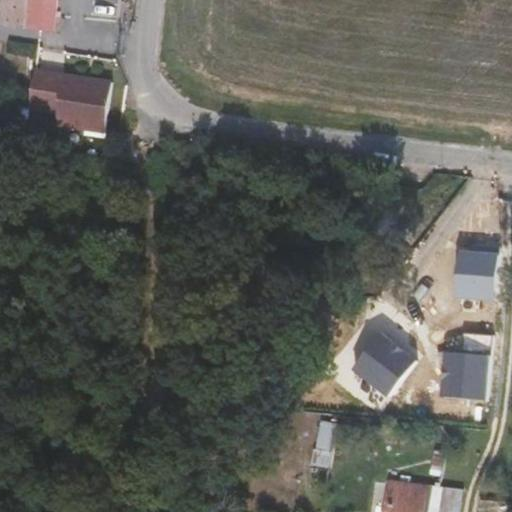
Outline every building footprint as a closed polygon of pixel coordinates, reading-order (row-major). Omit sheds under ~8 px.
[(28,0),(26,29),(41,30),(43,0),(28,0)] [(43,0),(41,30),(55,31),(57,0),(43,0)] [(108,133),(115,82),(37,71),(32,109),(32,111),(62,115),(61,127),(108,133)] [(499,302),(504,250),(485,249),(485,256),(474,255),(464,254),(460,299),(499,302)] [(356,371),(388,395),(419,361),(385,334),(356,371)] [(448,351),(444,395),(487,398),(493,337),(467,336),(465,352),(448,351)] [(338,425),(322,422),(317,451),(333,453),(338,425)] [(459,511),(463,491),(389,481),(384,511),(459,511)] [(511,511),(511,502),(495,501),(494,511),(511,511)]
